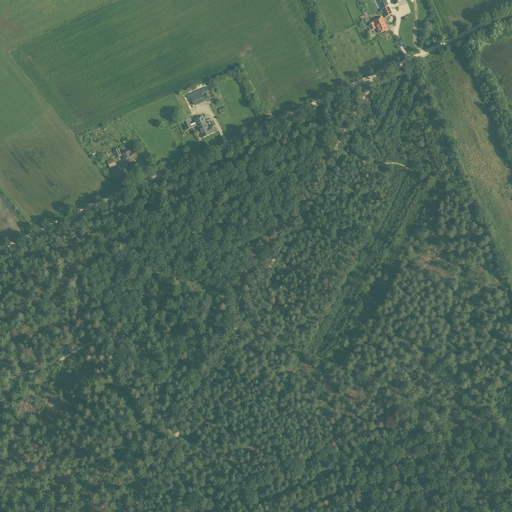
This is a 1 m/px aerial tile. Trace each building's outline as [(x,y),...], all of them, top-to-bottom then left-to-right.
[(386,17),(391,14),(388,7),(382,10),(386,17)] [(374,21),(368,24),(371,30),(377,28),(379,33),(388,29),(383,17),(374,21)] [(205,101),(203,95),(210,92),(207,87),(197,91),(202,103),(205,101)] [(198,127),(206,123),(203,116),(194,120),(196,123),(192,125),(188,118),(182,122),(186,131),(197,126),(198,127)] [(206,123),(198,127),(202,138),(216,131),(213,125),(208,127),(206,123)] [(117,158),(122,156),(118,148),(113,151),(117,158)] [(131,152),(130,151),(122,154),(126,165),(134,161),(134,159),(138,158),(137,154),(135,155),(133,151),(131,152)] [(110,168),(116,165),(113,159),(107,162),(110,168)] [(119,180),(126,177),(124,173),(114,177),(115,181),(118,180),(119,180)]
